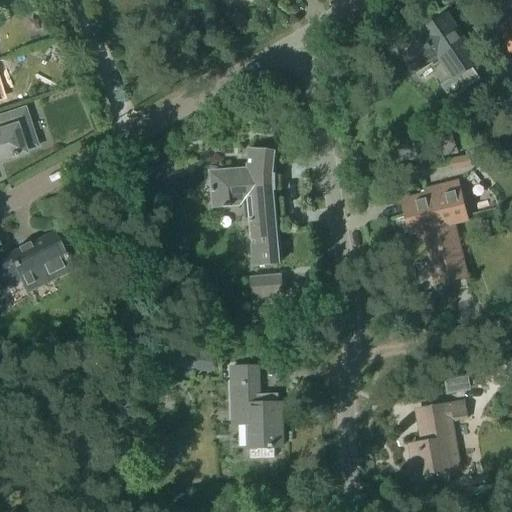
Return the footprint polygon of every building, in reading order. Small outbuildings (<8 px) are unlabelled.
[(447,17),(422,34),(424,37),(400,53),(414,73),(438,57),(453,79),(454,81),(459,78),(467,89),(480,80),(472,69),(476,66),(462,46),(453,33),(457,31),(447,17)] [(511,54),(511,53),(511,19),(499,25),(511,54)] [(0,161),(24,154),(23,151),(35,147),(24,112),(0,119),(0,161)] [(449,128),(414,139),(422,165),(427,164),(450,156),(457,154),(449,128)] [(246,168),(210,172),(212,197),(213,209),(229,208),(228,197),(247,196),(252,268),(281,266),(274,176),(277,152),(248,149),(246,168)] [(469,159),(449,162),(451,172),(471,168),(469,159)] [(428,197),(404,203),(412,235),(425,231),(453,224),(454,224),(467,221),(458,184),(446,186),(426,191),(428,197)] [(484,241),(493,239),(489,222),(480,224),(484,241)] [(467,277),(454,224),(453,224),(425,231),(434,267),(432,267),(437,284),(467,277)] [(71,270),(53,234),(10,255),(9,254),(0,258),(0,289),(21,279),(27,292),(71,270)] [(282,277),(252,280),(254,299),(284,296),(282,277)] [(193,372),(195,350),(154,345),(152,367),(193,372)] [(148,364),(150,348),(134,346),(132,362),(148,364)] [(117,364),(117,350),(110,350),(109,363),(117,364)] [(275,457),(275,447),(282,447),(282,404),(277,404),(277,396),(260,396),(259,367),(232,368),(234,424),(249,424),(249,448),(251,448),(251,458),(275,457)] [(415,477),(459,470),(450,422),(467,420),(464,404),(418,412),(424,445),(410,447),(415,477)]
